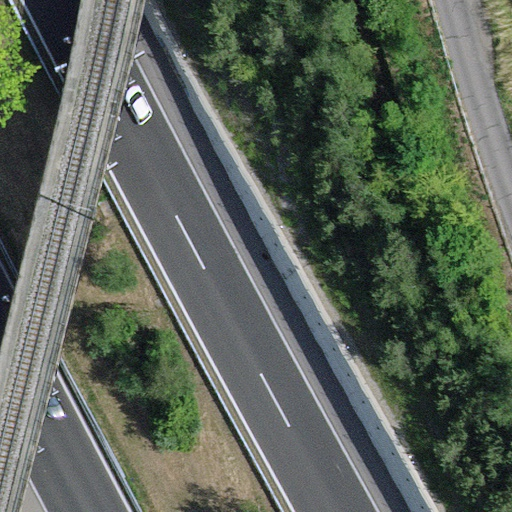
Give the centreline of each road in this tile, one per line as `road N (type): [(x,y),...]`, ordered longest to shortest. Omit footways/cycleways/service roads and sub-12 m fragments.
road 1 (motorway): [(339,511),(66,0)]
road 2 (motorway): [(0,343),(91,511)]
road 3 (residential): [(461,0),(511,176)]
